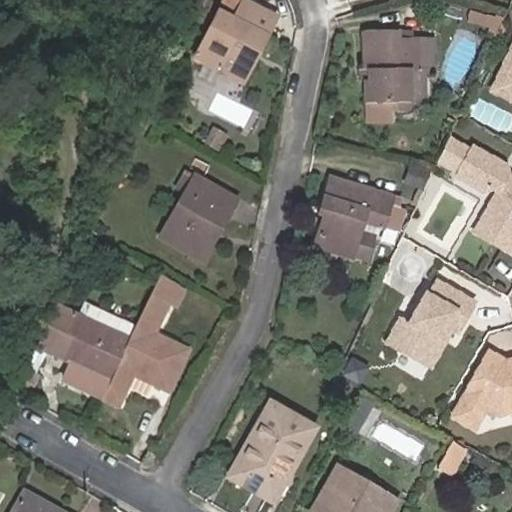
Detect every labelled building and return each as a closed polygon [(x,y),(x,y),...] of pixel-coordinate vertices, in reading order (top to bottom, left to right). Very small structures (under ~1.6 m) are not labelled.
[(249,48),(257,52),(274,17),(242,0),(232,19),(218,12),(196,59),(234,77),(249,48)] [(240,0),(224,0),(218,12),(232,19),(242,0),(240,0)] [(493,15),(466,10),(464,18),(491,25),(493,15)] [(367,80),(368,120),(393,119),(393,109),(408,109),(408,101),(408,69),(416,69),(424,69),(433,69),(432,56),(416,56),(415,37),(399,37),(398,30),(365,31),(366,69),(372,68),(372,80),(367,80)] [(431,37),(415,37),(416,56),(432,56),(431,37)] [(511,38),(489,89),(511,100),(511,38)] [(242,81),(257,52),(249,48),(234,77),(242,81)] [(372,68),(366,69),(358,69),(360,81),(367,80),(372,80),(372,68)] [(424,101),(424,69),(416,69),(408,69),(408,101),(424,101)] [(213,147),(221,134),(212,128),(204,142),(213,147)] [(218,150),(225,136),(221,134),(213,147),(218,150)] [(494,191),(471,231),(509,252),(511,245),(511,178),(504,174),(503,163),(470,145),(452,175),(478,190),(488,188),(494,191)] [(422,170),(408,165),(403,180),(417,184),(422,170)] [(195,176),(184,194),(190,197),(200,179),(195,176)] [(351,256),(359,231),(362,221),(383,227),(393,195),(373,189),(329,177),(323,200),(328,201),(324,214),(315,246),(336,252),(351,256)] [(190,197),(184,194),(159,238),(203,262),(215,240),(207,236),(231,196),(200,179),(190,197)] [(207,236),(215,240),(237,200),(231,196),(207,236)] [(328,201),(323,200),(319,213),(324,214),(328,201)] [(373,235),(359,231),(351,256),(365,260),(373,235)] [(336,252),(315,246),(311,258),(332,264),(336,252)] [(101,399),(94,414),(114,423),(136,377),(169,391),(187,351),(156,336),(171,305),(178,308),(187,289),(161,275),(136,327),(129,340),(116,368),(110,381),(101,399)] [(470,300),(433,279),(425,294),(422,292),(406,322),(396,318),(383,342),(420,361),(432,338),(436,340),(443,326),(453,310),(462,316),(470,300)] [(62,381),(101,399),(110,381),(116,368),(129,340),(136,327),(82,303),(76,316),(61,309),(42,349),(70,363),(62,381)] [(53,306),(35,346),(42,349),(61,309),(53,306)] [(454,331),(462,316),(453,310),(443,326),(436,340),(432,338),(420,361),(427,365),(440,341),(447,328),(454,331)] [(486,351),(455,404),(477,417),(483,408),(495,413),(511,408),(511,360),(509,364),(486,351)] [(37,377),(24,371),(15,390),(28,398),(37,377)] [(273,502),(314,429),(271,404),(230,477),(273,502)] [(471,427),(477,417),(455,404),(449,415),(471,427)] [(450,480),(467,453),(452,445),(436,472),(450,480)] [(388,511),(394,502),(337,469),(312,511),(388,511)] [(59,511),(25,493),(15,511),(59,511)]
